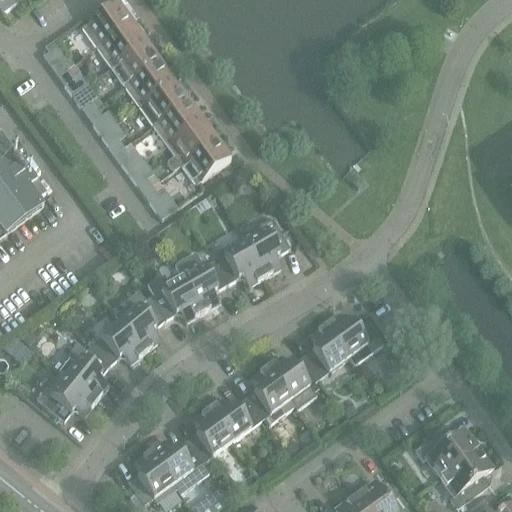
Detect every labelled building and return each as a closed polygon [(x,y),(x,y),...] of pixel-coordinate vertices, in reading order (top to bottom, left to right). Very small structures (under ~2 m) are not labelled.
[(0,0),(0,15),(2,18),(15,9),(9,0),(0,0)] [(117,8),(82,34),(97,54),(132,29),(117,8)] [(111,73),(146,48),(132,29),(97,54),(111,73)] [(146,48),(111,73),(125,93),(160,68),(146,48)] [(62,67),(52,74),(58,82),(68,75),(62,67)] [(139,112),(174,87),(160,68),(125,93),(139,112)] [(64,90),(73,83),(68,75),(58,82),(64,90)] [(153,132),(188,107),(174,87),(139,112),(153,132)] [(90,106),(80,113),(86,121),(96,114),(90,106)] [(167,151),(202,126),(188,107),(153,132),(167,151)] [(92,129),(102,122),(96,114),(86,121),(92,129)] [(181,171),(216,145),(202,126),(167,151),(174,162),(167,167),(173,176),(181,170),(181,171)] [(118,144),(108,151),(114,160),(124,153),(118,144)] [(195,191),(230,165),(216,145),(181,171),(195,191)] [(0,244),(7,240),(6,238),(43,211),(37,203),(46,197),(15,155),(6,161),(0,152),(0,244)] [(120,168),(130,161),(124,153),(114,160),(120,168)] [(251,183),(245,175),(236,183),(241,190),(251,183)] [(146,183),(136,190),(142,199),(152,192),(146,183)] [(148,207),(158,200),(152,192),(142,199),(148,207)] [(206,214),(200,206),(191,213),(196,221),(206,214)] [(272,224),(241,241),(242,243),(265,283),(281,274),(275,263),(290,255),(276,230),(276,231),(272,224)] [(265,283),(242,243),(211,261),(228,290),(242,282),(248,293),(265,283)] [(219,310),(212,299),(228,290),(211,261),(210,261),(213,266),(203,272),(182,284),(202,319),(219,310)] [(147,291),(153,301),(149,303),(165,326),(180,318),(186,328),(202,319),(182,284),(178,277),(166,284),(164,281),(147,291)] [(152,337),(165,326),(149,303),(146,306),(138,297),(123,310),(125,313),(114,322),(119,328),(120,327),(145,358),(159,347),(152,337)] [(347,330),(340,320),(324,331),(353,371),(382,350),(361,320),(347,330)] [(120,327),(119,328),(90,352),(110,372),(122,361),(130,371),(145,358),(120,327)] [(348,364),(353,372),(353,371),(324,331),(309,342),(316,353),(303,362),(319,385),(348,364)] [(20,345),(29,352),(33,348),(37,342),(29,335),(20,345)] [(23,371),(34,360),(14,342),(4,354),(23,371)] [(33,348),(29,352),(37,358),(40,354),(33,348)] [(99,385),(109,372),(110,372),(90,352),(86,356),(81,351),(76,351),(74,353),(71,356),(69,360),(69,364),(59,377),(96,407),(108,393),(99,385)] [(394,356),(384,363),(397,389),(411,379),(394,356)] [(297,416),(316,402),(309,392),(319,385),(303,362),(289,372),(281,362),(266,373),(290,406),(297,416)] [(251,385),(258,395),(244,404),(261,427),(264,424),(269,431),(294,413),(289,406),(290,406),(266,373),(251,385)] [(96,407),(59,377),(45,396),(36,406),(42,410),(64,428),(74,414),(84,422),(96,407)] [(230,415),(223,405),(208,415),(231,448),(261,427),(244,404),(230,415)] [(344,413),(351,422),(358,417),(351,407),(344,413)] [(192,427),(199,437),(186,447),(202,469),(231,448),(208,415),(192,427)] [(422,467),(426,464),(440,483),(478,455),(464,436),(447,448),(440,438),(415,456),(422,467)] [(288,465),(302,455),(295,446),(281,456),(288,465)] [(149,458),(177,495),(180,500),(199,486),(209,480),(186,447),(172,457),(165,447),(149,458)] [(478,455),(440,483),(453,501),(449,504),(454,511),(464,511),(463,510),(482,496),(475,487),(492,475),(478,455)] [(153,505),(156,509),(177,495),(149,458),(134,469),(141,479),(127,489),(144,511),(153,505)] [(386,504),(374,488),(355,502),(361,511),(406,511),(396,497),(386,504)] [(225,499),(230,506),(244,496),(239,489),(225,499)] [(222,511),(223,511),(230,508),(225,501),(219,506),(222,511)] [(361,511),(355,502),(340,511),(361,511)] [(510,511),(504,503),(491,511),(510,511)]
